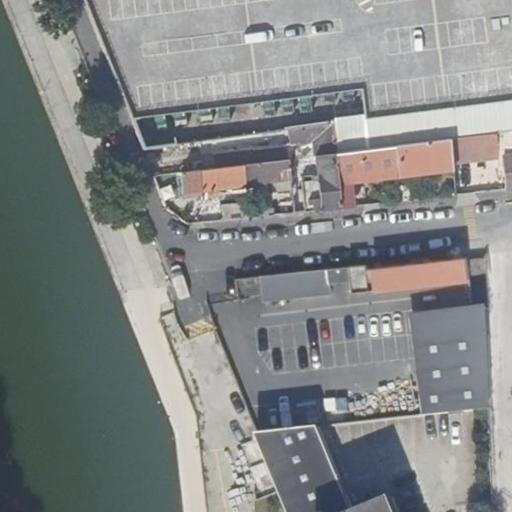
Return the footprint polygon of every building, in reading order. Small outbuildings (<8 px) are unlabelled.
[(511,0),(84,0),(131,118),(330,94),(359,90),(362,119),(511,100),(511,0)] [(330,94),(332,122),(336,152),(366,149),(362,119),(359,90),(330,94)] [(131,118),(144,148),(287,129),(332,122),(330,94),(131,118)] [(511,100),(362,119),(366,149),(394,146),(450,138),(495,133),(511,130),(511,100)] [(332,122),(287,129),(289,144),(313,141),(314,155),(336,152),(332,122)] [(511,130),(495,133),(450,138),(452,161),(498,156),(498,155),(503,154),(507,189),(511,188),(511,130)] [(204,169),(244,164),(288,158),(286,137),(202,147),(204,169)] [(450,138),(394,146),(397,169),(398,175),(453,169),(452,161),(450,138)] [(366,149),(336,152),(341,207),(352,206),(349,180),(398,175),(397,169),(394,146),(366,149)] [(336,152),(314,155),(317,178),(300,180),(304,210),(341,207),(336,152)] [(244,164),(246,185),(291,180),(288,158),(244,164)] [(218,188),(246,185),(244,164),(204,169),(181,172),(183,197),(196,196),(196,200),(219,197),(218,188)] [(400,185),(402,201),(412,200),(410,184),(400,185)] [(285,201),(286,213),(297,211),(296,200),(285,201)] [(369,264),(314,270),(316,284),(354,280),(355,291),(474,278),(472,258),(369,269),(369,264)] [(435,414),(490,406),(489,331),(488,309),(424,315),(429,366),(435,414)] [(412,316),(418,367),(429,366),(424,315),(412,316)] [(268,459),(289,511),(401,511),(393,490),(354,505),(321,426),(258,433),(268,459)]
